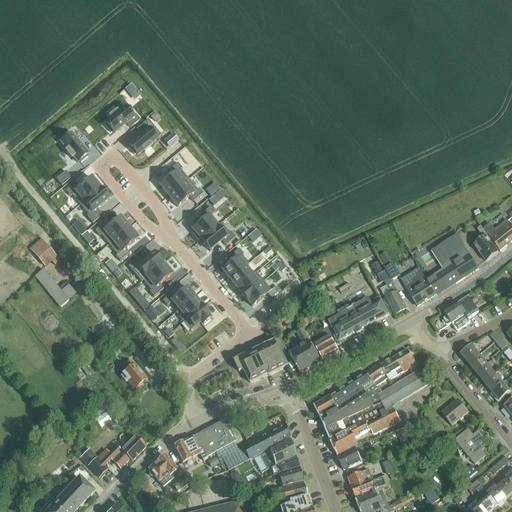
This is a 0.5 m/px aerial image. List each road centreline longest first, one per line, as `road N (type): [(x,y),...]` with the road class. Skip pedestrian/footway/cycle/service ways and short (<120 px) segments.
road 1 (residential): [(185,372),(4,164)]
road 2 (residential): [(185,372),(237,336),(218,293),(164,231)]
road 3 (residential): [(164,231),(112,153),(97,166),(144,225)]
road 4 (residential): [(295,407),(422,337)]
road 5 (tertiary): [(289,391),(414,322)]
road 6 (tertiary): [(99,511),(195,422)]
